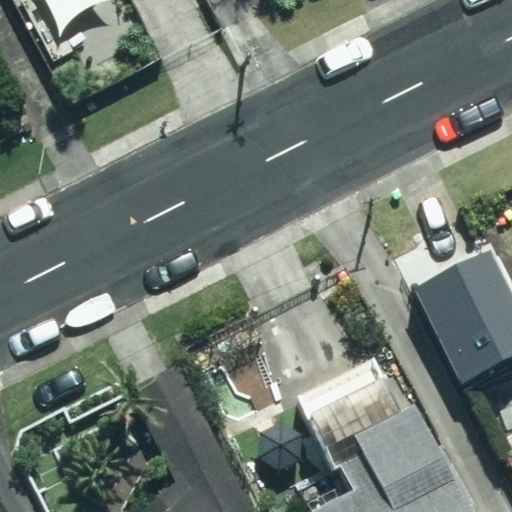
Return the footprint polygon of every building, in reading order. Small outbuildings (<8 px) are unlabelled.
[(511,353),(511,312),(491,270),(426,302),(463,378),(511,353)] [(365,373),(297,407),(320,452),(387,419),(365,373)] [(307,460),(284,411),(241,430),(265,480),(307,460)] [(248,511),(194,417),(158,437),(184,485),(154,511),(248,511)] [(450,511),(405,423),(332,460),(352,498),(324,511),(450,511)]
